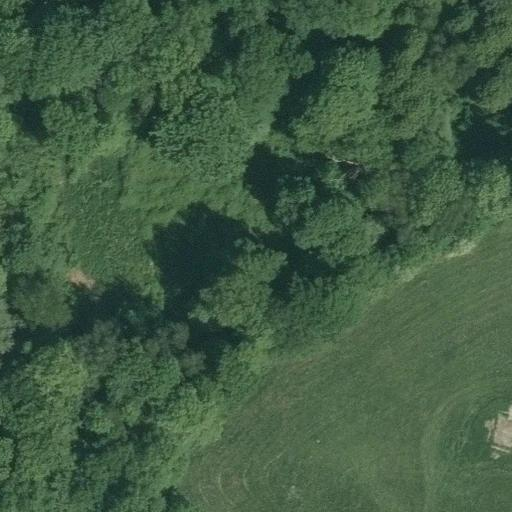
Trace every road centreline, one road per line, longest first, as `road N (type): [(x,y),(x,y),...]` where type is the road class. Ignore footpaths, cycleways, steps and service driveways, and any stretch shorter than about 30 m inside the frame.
road 1 (unclassified): [(0,496),(76,471),(228,325),(334,244),(427,187),(511,150)]
road 2 (track): [(13,494),(11,336),(0,265)]
